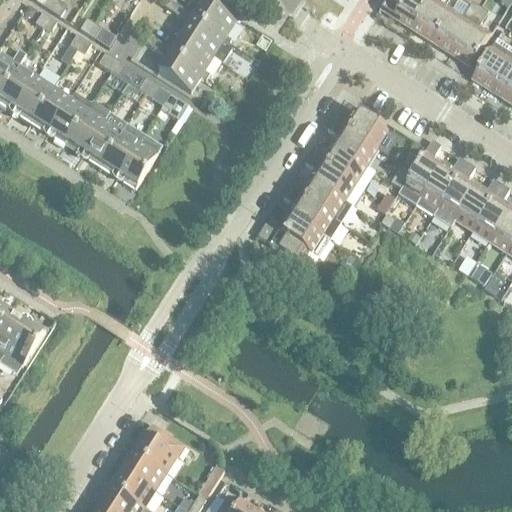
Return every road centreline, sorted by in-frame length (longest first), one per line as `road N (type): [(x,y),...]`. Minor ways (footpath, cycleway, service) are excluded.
road 1 (residential): [(222,240),(338,47)]
road 2 (residential): [(511,157),(338,47)]
road 3 (residential): [(222,240),(190,269),(140,346),(126,389)]
road 4 (residential): [(126,389),(159,359),(209,280),(222,240)]
road 5 (residential): [(51,511),(126,389)]
